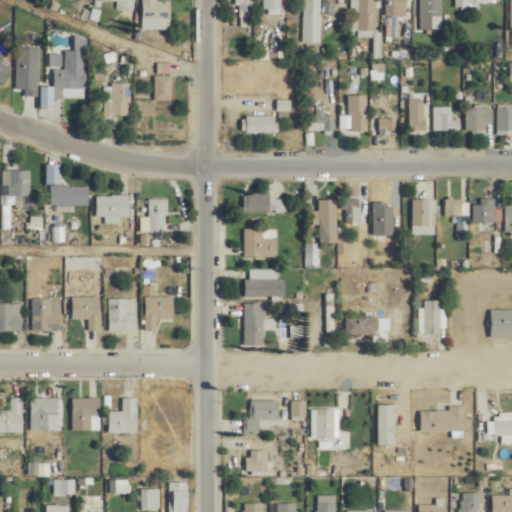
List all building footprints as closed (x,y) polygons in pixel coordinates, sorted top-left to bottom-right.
[(135,0),(102,0),(102,10),(135,12),(135,0)] [(143,0),(143,29),(171,29),(170,0),(143,0)] [(253,17),(252,0),(235,0),(235,17),(253,17)] [(322,0),(303,0),(304,18),(322,18),(322,0)] [(375,0),(336,0),(336,7),(352,8),(351,32),(375,32),(375,0)] [(385,0),(385,17),(407,17),(407,0),(385,0)] [(443,0),(419,0),(420,29),(440,29),(440,18),(443,18),(443,0)] [(87,98),(87,51),(66,51),(65,71),(55,71),(55,98),(87,98)] [(14,68),(0,63),(4,55),(0,53),(0,81),(6,85),(14,68)] [(155,76),(155,100),(173,100),(173,76),(155,76)] [(113,96),(106,96),(106,117),(131,117),(131,83),(113,83),(113,96)] [(367,95),(349,95),(349,132),(367,132),(367,95)] [(426,100),(409,100),(409,131),(426,131),(426,100)] [(308,131),(334,131),(334,115),(324,115),(324,106),(316,106),(316,114),(308,114),(308,131)] [(434,131),(459,131),(459,120),(452,120),(452,107),(434,107),(434,131)] [(511,108),(498,109),(498,132),(511,131),(511,108)] [(492,129),(492,109),(467,109),(467,129),(492,129)] [(275,116),(242,116),(242,134),(275,134),(275,116)] [(380,132),(397,131),(396,118),(379,119),(380,132)] [(31,171),(4,171),(4,196),(31,196),(31,171)] [(91,206),(91,186),(50,186),(50,206),(91,206)] [(244,195),(244,211),(286,211),(286,195),(244,195)] [(106,223),(122,223),(122,218),(130,218),(130,196),(97,196),(97,217),(106,217),(106,223)] [(445,217),(462,217),(462,198),(445,198),(445,217)] [(168,232),(168,199),(150,199),(150,217),(142,217),(142,232),(168,232)] [(360,199),(344,199),(344,225),(360,225),(360,199)] [(436,199),(412,199),(412,234),(436,234),(436,199)] [(473,223),(495,223),(495,199),(473,199),(473,223)] [(336,243),(336,200),(318,200),(318,243),(336,243)] [(372,235),(393,235),(393,202),(372,202),(372,235)] [(245,257),(278,257),(278,229),(245,229),(245,257)] [(277,269),(249,269),(250,280),(245,280),(245,298),(285,297),(285,279),(278,279),(277,269)] [(335,294),(327,294),(327,333),(335,333),(335,294)] [(145,331),(157,331),(157,319),(174,319),(174,296),(145,296),(145,331)] [(72,319),(88,319),(88,331),(100,331),(100,297),(72,297),(72,319)] [(33,331),(61,331),(61,299),(33,299),(33,331)] [(137,299),(109,299),(109,331),(137,331),(137,299)] [(440,301),(421,301),(421,336),(442,336),(442,319),(446,319),(446,310),(440,310),(440,301)] [(0,331),(22,331),(22,315),(14,315),(14,304),(0,303),(0,331)] [(244,345),(277,345),(276,319),(263,319),(263,304),(244,304),(244,345)] [(346,335),(390,335),(390,318),(346,318),(346,335)] [(303,339),(303,327),(291,327),(291,338),(303,339)] [(0,410),(0,433),(23,433),(23,398),(11,398),(11,410),(0,410)] [(31,431),(59,431),(59,398),(31,398),(31,431)] [(100,431),(100,398),(72,398),(72,431),(100,431)] [(108,433),(138,433),(138,398),(123,398),(123,412),(108,412),(108,433)] [(245,418),(245,434),(260,434),(260,421),(278,421),(278,402),(251,402),(251,418),(245,418)] [(306,402),(292,402),(292,418),(306,418),(306,402)] [(394,405),(378,405),(378,445),(394,445),(394,405)] [(466,406),(448,406),(448,411),(419,411),(419,432),(466,432),(466,406)] [(339,410),(311,410),(311,439),(339,439),(339,410)] [(511,417),(502,417),(502,422),(492,422),(492,436),(511,436),(511,417)] [(269,451),(246,451),(246,474),(269,474),(269,451)] [(55,495),(77,495),(77,480),(55,480),(55,495)] [(188,511),(188,483),(171,483),(171,511),(188,511)] [(143,489),(143,509),(160,509),(160,489),(143,489)] [(491,511),(511,511),(511,490),(510,490),(510,495),(492,495),(491,511)] [(480,511),(481,493),(460,493),(459,511),(480,511)] [(315,511),(335,511),(335,496),(315,496),(315,511)] [(264,511),(265,504),(242,503),(242,511),(264,511)] [(274,511),(299,511),(300,503),(274,504),(274,511)] [(444,511),(445,503),(418,503),(418,511),(444,511)]
